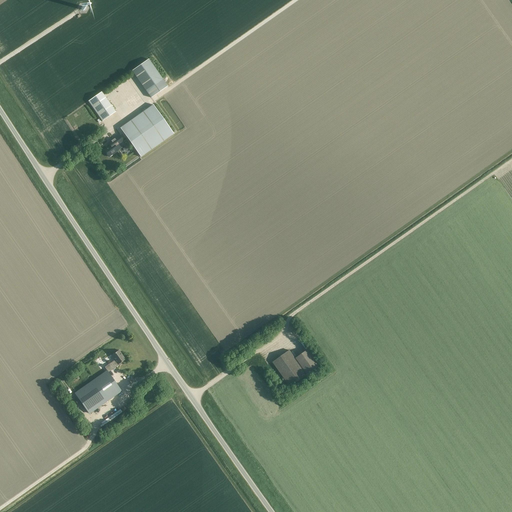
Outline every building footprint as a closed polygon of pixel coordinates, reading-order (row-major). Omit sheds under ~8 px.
[(132,71),(151,98),(168,86),(149,59),(132,71)] [(116,112),(102,92),(88,101),(102,121),(116,112)] [(136,104),(119,116),(122,120),(139,108),(136,104)] [(120,128),(141,157),(174,134),(153,105),(120,128)] [(109,157),(118,151),(123,147),(120,143),(123,141),(120,135),(109,143),(111,146),(104,150),(109,157)] [(289,350),(273,362),(290,387),(307,375),(320,366),(308,349),(295,359),(289,350)] [(111,355),(115,360),(104,367),(107,371),(108,373),(119,365),(119,364),(125,360),(119,350),(111,355)] [(121,391),(108,373),(107,371),(75,394),(89,414),(121,391)]
